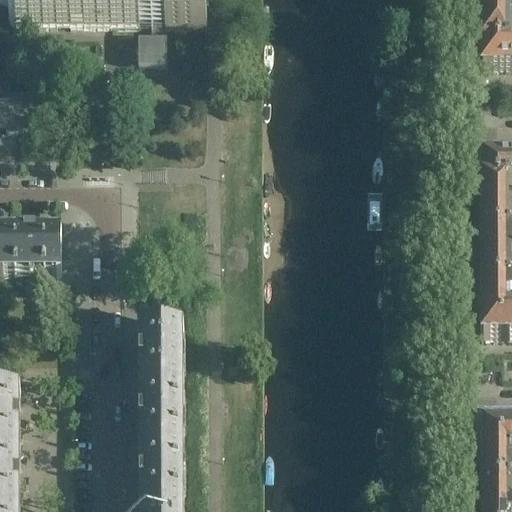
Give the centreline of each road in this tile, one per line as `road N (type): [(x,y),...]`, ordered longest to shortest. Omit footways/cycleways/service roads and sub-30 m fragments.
road 1 (residential): [(104,511),(107,240),(102,215),(87,203)]
road 2 (residential): [(459,140),(459,404)]
road 3 (residential): [(457,0),(459,140)]
